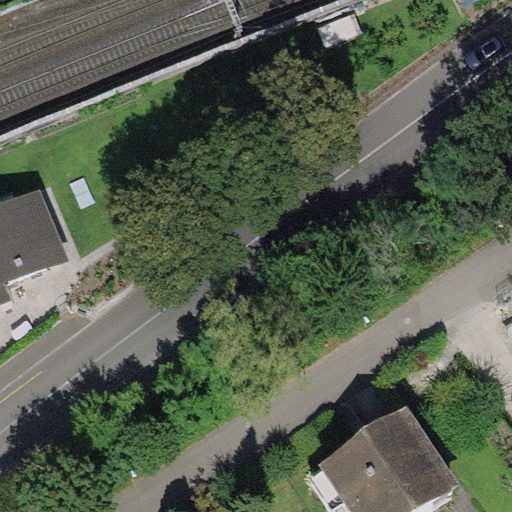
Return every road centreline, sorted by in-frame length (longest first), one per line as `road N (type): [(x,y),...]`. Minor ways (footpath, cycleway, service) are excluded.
road 1 (residential): [(0,432),(511,55)]
road 2 (residential): [(98,511),(511,255)]
